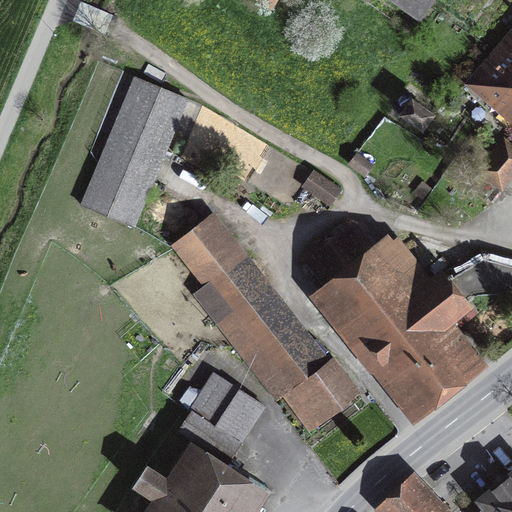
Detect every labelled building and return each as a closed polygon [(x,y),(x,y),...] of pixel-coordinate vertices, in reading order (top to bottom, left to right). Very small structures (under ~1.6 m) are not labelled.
[(379,0),(409,21),(423,0),(379,0)] [(511,58),(505,52),(467,95),(511,133),(511,58)] [(85,214),(138,235),(191,107),(138,85),(85,214)] [(411,102),(403,113),(422,127),(430,115),(411,102)] [(490,203),(511,177),(511,145),(504,139),(466,183),(490,203)] [(458,172),(441,158),(422,180),(440,194),(458,172)] [(315,173),(305,186),(330,204),(339,191),(315,173)] [(379,252),(330,290),(418,405),(468,366),(438,327),(450,317),(453,321),(467,310),(441,277),(433,283),(432,282),(426,286),(427,288),(415,298),(379,252)] [(289,386),(321,361),(243,263),(211,287),(289,386)] [(328,371),(292,398),(311,424),(330,411),(325,405),(344,392),(328,371)] [(215,373),(190,411),(214,427),(240,389),(215,373)] [(265,406),(240,389),(214,427),(190,411),(180,427),(230,460),(265,406)] [(151,511),(260,511),(270,499),(192,449),(170,482),(151,470),(135,494),(155,507),(151,511)] [(445,511),(413,481),(384,511),(445,511)] [(511,511),(511,482),(479,510),(480,511),(511,511)]
